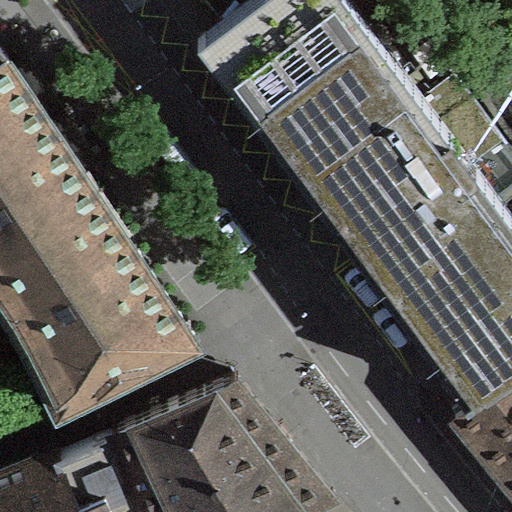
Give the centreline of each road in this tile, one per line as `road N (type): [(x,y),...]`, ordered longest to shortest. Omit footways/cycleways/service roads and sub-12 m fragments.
road 1 (residential): [(321,311),(96,0)]
road 2 (residential): [(0,446),(321,311)]
road 3 (residential): [(488,511),(321,311)]
